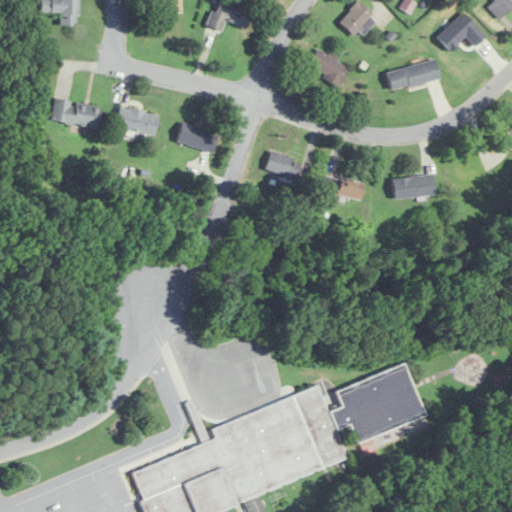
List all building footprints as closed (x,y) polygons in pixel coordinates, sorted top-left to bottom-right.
[(40,0),(41,12),(59,12),(59,25),(78,25),(78,0),(40,0)] [(162,0),(163,14),(182,14),(181,0),(162,0)] [(226,20),(245,28),(252,10),(228,0),(217,0),(207,26),(221,31),(226,20)] [(353,34),(373,13),(359,0),(358,0),(339,21),(353,34)] [(511,6),(511,0),(489,0),(504,15),(511,6)] [(307,64),(338,86),(350,69),(319,47),(307,64)] [(386,71),(390,90),(440,79),(436,60),(386,71)] [(51,120),(97,128),(100,105),(54,98),(51,120)] [(116,127),(154,135),(158,113),(120,106),(116,127)] [(218,131),(181,123),(177,143),(213,152),(218,131)] [(511,125),(502,133),(511,145),(511,125)] [(302,165),(273,149),(263,167),(292,183),(302,165)] [(435,195),(433,174),(392,178),(394,198),(435,195)] [(360,201),(363,183),(325,176),(322,194),(360,201)] [(129,471),(144,511),(211,511),(348,462),(336,429),(350,424),(356,442),(423,417),(404,364),(334,390),(341,406),(327,411),(318,387),(209,427),(214,440),(129,471)] [(248,511),(264,511),(258,497),(244,504),(248,511)]
